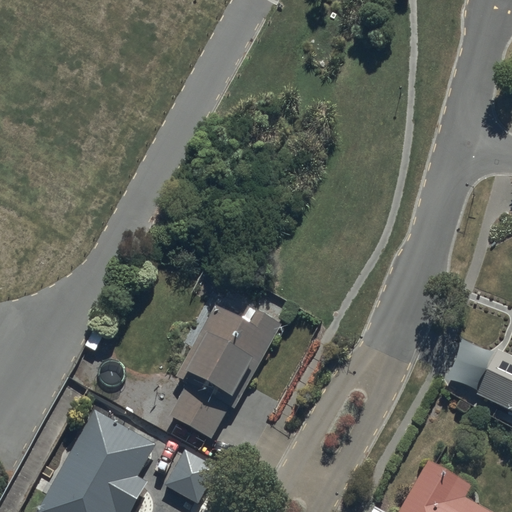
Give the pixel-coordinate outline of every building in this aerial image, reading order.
[(0,0),(0,193),(61,229),(184,10),(188,12),(196,0),(0,0)] [(169,415),(215,441),(282,322),(249,303),(242,316),(217,302),(176,375),(188,382),(169,415)] [(511,354),(499,349),(478,393),(511,409),(511,354)] [(94,411),(37,511),(118,511),(156,445),(94,411)] [(184,451),(166,484),(200,502),(217,468),(184,451)] [(431,460),(400,511),(491,511),(467,498),(474,485),(431,460)]
